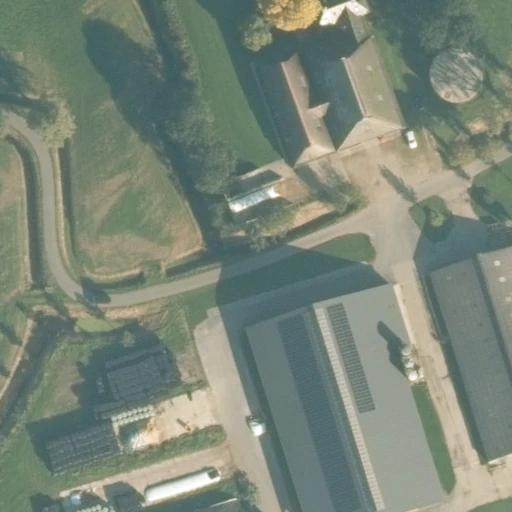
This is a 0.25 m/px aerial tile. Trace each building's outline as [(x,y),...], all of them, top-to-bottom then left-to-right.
[(257,66),(295,169),(405,129),(372,40),(368,41),(360,18),(369,14),(363,0),(326,0),(307,7),(317,34),(329,30),(332,38),(257,66)] [(430,70),(429,78),(430,87),(434,94),(440,100),(448,104),(456,105),(464,104),(472,100),(477,94),(481,87),(483,78),(481,70),(477,63),(472,57),(464,53),(456,52),(448,53),(440,57),(434,63),(430,70)] [(284,184),(248,191),(252,209),(288,202),(284,184)] [(511,251),(431,277),(490,464),(511,457),(511,251)] [(409,346),(391,287),(252,329),(306,511),(415,511),(436,506),(390,352),(409,346)] [(62,472),(133,457),(126,424),(55,439),(62,472)] [(247,511),(242,498),(201,511),(247,511)]
